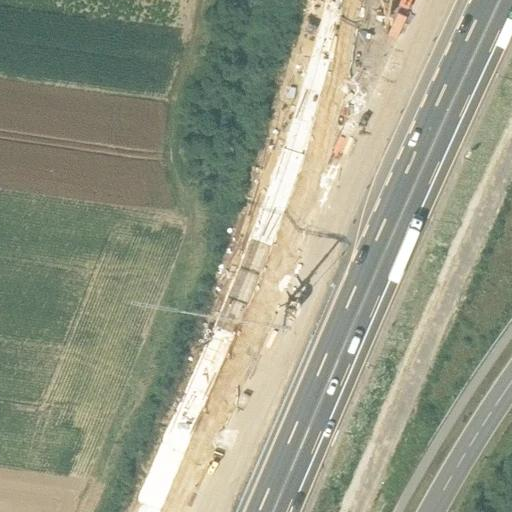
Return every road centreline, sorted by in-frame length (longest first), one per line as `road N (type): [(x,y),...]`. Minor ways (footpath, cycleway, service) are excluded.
road 1 (motorway): [(260,511),(486,0)]
road 2 (motorway): [(429,0),(205,511)]
road 3 (motorway): [(362,0),(196,511)]
road 4 (tertiary): [(435,511),(511,390)]
